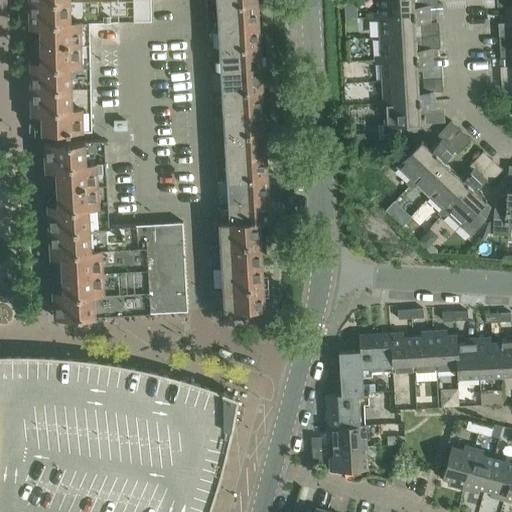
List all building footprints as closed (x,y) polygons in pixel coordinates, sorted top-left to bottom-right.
[(150,0),(15,0),(17,87),(23,87),(23,110),(30,110),(30,115),(28,115),(29,135),(27,135),(27,143),(35,143),(35,132),(91,131),(91,108),(108,108),(107,22),(151,21),(150,0)] [(372,13),(372,17),(429,14),(429,13),(428,6),(413,6),(413,0),(377,0),(378,13),(372,13)] [(257,4),(206,6),(207,28),(258,25),(257,4)] [(442,5),(428,6),(429,13),(443,12),(442,5)] [(429,14),(372,17),(372,21),(378,21),(379,38),(415,36),(414,23),(429,22),(429,14)] [(258,25),(207,28),(208,50),(260,47),(258,25)] [(374,56),(374,60),(431,57),(431,49),(416,49),(415,36),(379,38),(380,56),(374,56)] [(260,47),(208,50),(209,71),(261,68),(260,47)] [(431,57),(374,60),(374,64),(381,64),(382,82),(418,79),(417,66),(432,66),(431,57)] [(261,68),(209,71),(211,93),(262,90),(261,68)] [(376,100),(377,103),(434,100),(433,92),(418,92),(418,79),(382,82),(383,99),(376,100)] [(262,90),(211,93),(212,114),(263,111),(262,90)] [(434,100),(377,103),(377,107),(383,107),(384,126),(378,126),(379,140),(401,135),(400,125),(420,124),(419,110),(434,109),(434,100)] [(263,111),(212,114),(213,136),(265,133),(263,111)] [(114,121),(114,130),(126,130),(126,121),(114,121)] [(421,140),(397,166),(410,179),(406,184),(409,187),(461,131),(451,121),(437,136),(441,139),(431,150),(421,140)] [(461,131),(409,187),(412,189),(416,185),(429,197),(453,171),(444,162),(454,151),(457,155),(471,140),(461,131)] [(265,133),(213,136),(214,158),(266,155),(265,133)] [(44,193),(42,193),(42,200),(46,200),(50,262),(46,263),(47,270),(48,270),(49,286),(51,286),(53,319),(187,311),(182,222),(109,227),(104,140),(43,144),(45,176),(43,176),(44,193)] [(453,171),(429,197),(442,209),(437,213),(440,216),(492,161),(483,151),(469,166),(473,169),(463,179),(453,171)] [(266,155),(214,158),(216,180),(267,177),(266,155)] [(492,161),(440,216),(443,219),(448,214),(470,235),(485,219),(476,211),(486,201),(475,191),(485,181),(489,184),(502,170),(492,161)] [(267,177),(216,180),(217,201),(268,198),(267,177)] [(499,196),(494,210),(493,234),(508,235),(508,226),(511,225),(511,189),(507,190),(506,196),(499,196)] [(217,201),(218,222),(218,223),(254,221),(254,222),(259,222),(269,221),(268,198),(217,201)] [(207,223),(209,245),(265,242),(265,232),(260,233),(259,222),(254,222),(254,221),(218,223),(218,222),(207,223)] [(265,242),(209,245),(210,267),(261,264),(261,252),(266,252),(265,242)] [(261,264),(210,267),(211,288),(268,285),(267,276),(262,276),(261,264)] [(268,285),(211,288),(212,311),(264,308),(263,295),(268,295),(268,285)] [(423,308),(410,309),(411,318),(423,317),(423,308)] [(411,318),(410,309),(397,310),(398,319),(411,318)] [(467,311),(455,312),(455,320),(468,320),(467,311)] [(455,320),(455,312),(442,312),(442,321),(455,320)] [(510,312),(498,313),(498,322),(511,321),(510,312)] [(498,322),(498,313),(485,314),(486,323),(498,322)] [(446,330),(433,331),(436,368),(456,367),(457,367),(456,344),(457,344),(456,334),(446,335),(446,330)] [(421,336),(412,337),(414,369),(436,368),(433,331),(420,332),(421,336)] [(326,395),(327,427),(360,425),(360,424),(358,395),(368,395),(368,392),(363,393),(362,367),(391,366),(392,366),(390,333),(358,335),(359,350),(338,352),(340,394),(326,395)] [(403,333),(390,333),(392,366),(391,366),(391,371),(414,369),(412,337),(403,337),(403,333)] [(508,341),(499,342),(501,374),(511,373),(511,336),(507,336),(508,341)] [(490,337),(477,338),(479,375),(501,374),(499,342),(490,342),(490,337)] [(457,367),(456,367),(457,377),(479,375),(477,338),(464,339),(465,344),(457,344),(456,344),(457,367)] [(0,359),(0,511),(209,511),(214,497),(220,480),(224,462),(229,445),(231,433),(234,421),(236,410),(238,398),(229,394),(219,391),(210,388),(200,385),(185,380),(174,378),(157,373),(138,370),(120,366),(109,365),(89,362),(75,360),(59,360),(46,359),(33,359),(20,359),(0,359)] [(502,390),(480,391),(481,405),(503,404),(502,390)] [(466,430),(478,433),(480,424),(468,421),(466,430)] [(360,425),(327,427),(328,440),(333,440),(333,448),(366,447),(365,424),(360,424),(360,425)] [(480,424),(478,433),(490,436),(492,428),(480,424)] [(311,437),(312,450),(321,450),(320,437),(311,437)] [(399,437),(387,437),(388,445),(400,445),(399,437)] [(447,484),(462,489),(473,448),(464,445),(463,450),(450,447),(442,478),(448,480),(447,484)] [(366,447),(333,448),(334,457),(329,457),(330,471),(367,469),(366,447)] [(473,448),(462,489),(478,493),(479,488),(485,490),(493,458),(482,455),(483,451),(473,448)] [(321,450),(312,450),(313,463),(321,462),(321,450)] [(493,458),(485,490),(490,491),(489,496),(504,500),(511,470),(511,458),(506,457),(504,461),(493,458)]
